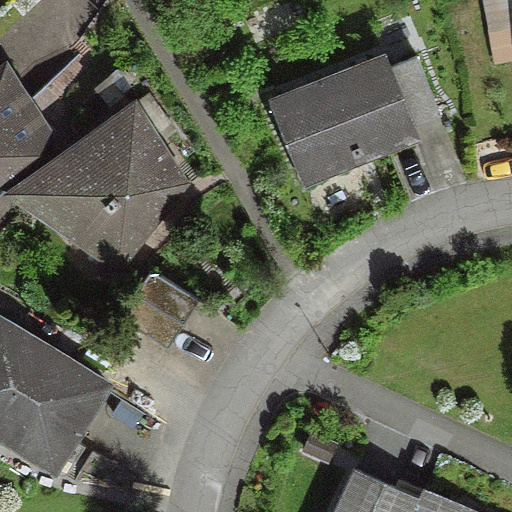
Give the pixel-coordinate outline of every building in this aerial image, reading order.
[(488,62),(511,57),(511,25),(483,31),(488,62)] [(267,99),(301,182),(353,161),(351,155),(357,153),(354,147),(435,115),(411,56),(382,67),(377,56),(267,99)] [(29,212),(38,204),(53,190),(33,169),(33,147),(44,136),(21,110),(26,106),(0,78),(0,206),(9,198),(29,212)] [(76,168),(53,190),(38,204),(72,240),(78,235),(103,262),(147,222),(142,217),(178,183),(152,155),(158,150),(123,113),(104,131),(99,125),(66,156),(76,168)] [(114,317),(162,349),(193,300),(145,269),(114,317)] [(0,321),(0,439),(48,469),(101,384),(0,321)] [(307,434),(304,458),(321,460),(325,437),(307,434)] [(414,498),(350,468),(329,511),(463,511),(464,510),(418,490),(414,498)]
